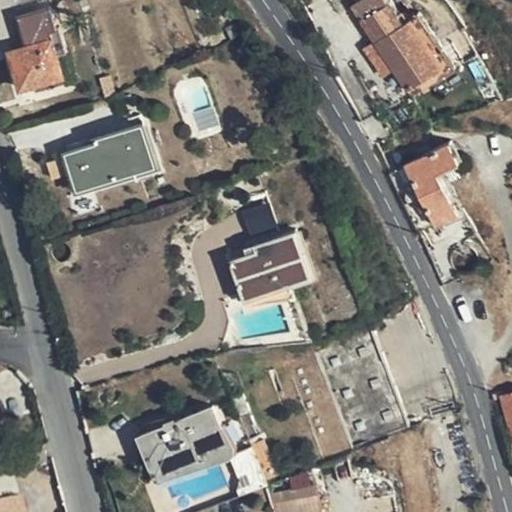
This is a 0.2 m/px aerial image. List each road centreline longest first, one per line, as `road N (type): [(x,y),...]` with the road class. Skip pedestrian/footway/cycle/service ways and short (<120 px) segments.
road 1 (secondary): [(260,0),(343,124),(454,340),(506,511)]
road 2 (unclassified): [(41,345),(0,160)]
road 3 (unclassified): [(84,511),(41,345)]
